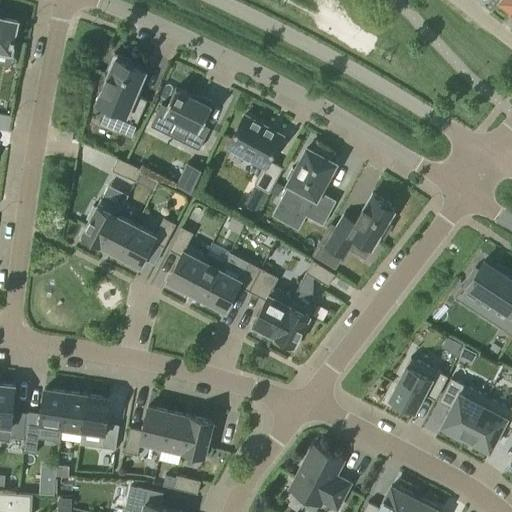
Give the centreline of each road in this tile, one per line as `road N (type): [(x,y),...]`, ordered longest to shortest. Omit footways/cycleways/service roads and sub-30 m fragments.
road 1 (residential): [(80,0),(271,81),(462,201)]
road 2 (residential): [(8,343),(42,74),(61,0)]
road 3 (residential): [(494,160),(370,77),(217,0)]
road 4 (residential): [(300,404),(144,363),(8,343)]
road 5 (residential): [(300,404),(462,201)]
road 6 (residential): [(494,511),(460,485),(300,404)]
road 7 (residential): [(228,511),(263,438),(300,404)]
